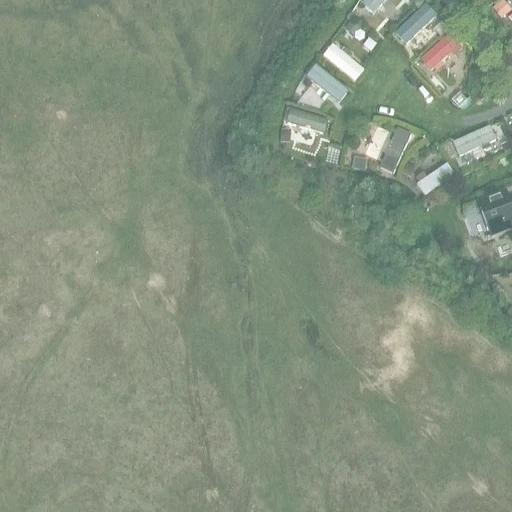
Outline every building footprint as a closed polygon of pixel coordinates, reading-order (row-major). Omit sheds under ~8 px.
[(388,0),(366,0),(359,8),(371,19),(388,0)] [(421,0),(406,0),(405,1),(413,9),(421,0)] [(501,4),(491,12),(499,22),(508,14),(501,4)] [(429,21),(421,13),(397,38),(405,46),(429,21)] [(440,23),(432,31),(440,38),(447,30),(440,23)] [(350,24),(344,32),(354,39),(360,31),(350,24)] [(447,38),(417,65),(427,76),(448,57),(451,60),(460,52),(457,49),(447,38)] [(329,48),(320,60),(352,87),(362,76),(329,48)] [(314,67),(302,82),(336,108),(348,94),(314,67)] [(459,95),(450,104),(458,111),(466,103),(459,95)] [(324,126),(287,114),(283,128),(320,139),(324,126)] [(289,133),(279,132),(279,145),(289,145),(289,133)] [(485,132),(449,148),(454,160),(491,143),(485,132)] [(408,140),(394,134),(376,173),(390,179),(408,140)] [(509,144),(500,148),(502,154),(511,151),(509,144)] [(353,159),(351,169),(364,172),(366,162),(353,159)] [(407,165),(402,175),(410,178),(415,168),(407,165)] [(416,185),(425,199),(456,178),(447,165),(416,185)] [(477,203),(490,237),(511,228),(511,200),(508,202),(505,193),(477,203)] [(500,291),(494,295),(500,302),(506,298),(500,291)]
